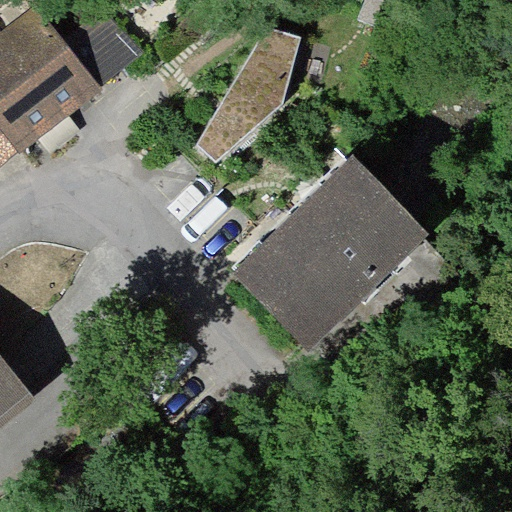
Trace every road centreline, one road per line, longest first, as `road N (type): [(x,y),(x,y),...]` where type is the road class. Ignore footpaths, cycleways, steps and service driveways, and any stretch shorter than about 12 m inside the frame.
road 1 (residential): [(0,205),(17,190),(109,175),(282,358),(301,359),(401,270)]
road 2 (track): [(0,473),(218,291)]
road 3 (track): [(401,270),(455,284),(485,305),(511,345)]
